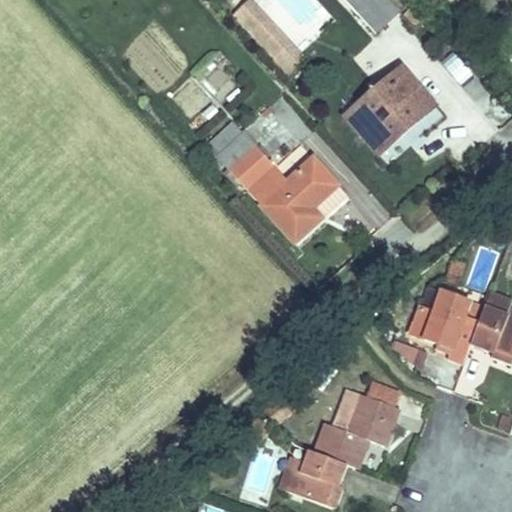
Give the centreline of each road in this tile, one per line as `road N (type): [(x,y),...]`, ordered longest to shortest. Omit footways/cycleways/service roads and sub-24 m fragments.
road 1 (track): [(98,511),(386,264)]
road 2 (residential): [(511,162),(386,264)]
